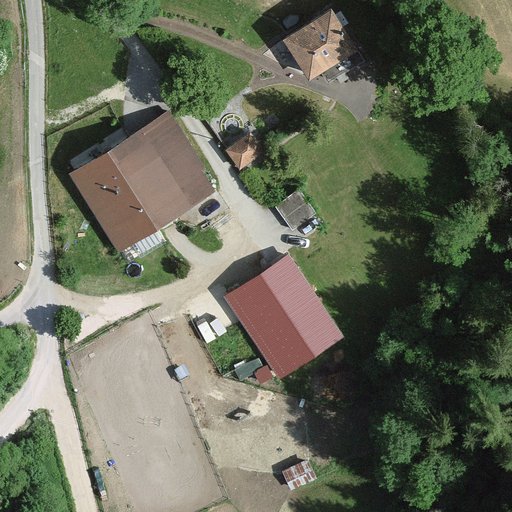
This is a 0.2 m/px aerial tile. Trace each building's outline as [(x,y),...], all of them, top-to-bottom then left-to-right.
[(281,31),(311,75),(354,45),(324,1),(281,31)] [(72,169),(125,254),(222,194),(170,109),(72,169)] [(228,148),(241,169),(264,155),(251,134),(228,148)] [(316,212),(299,188),(275,204),(293,228),(316,212)] [(232,293),(281,376),(350,335),(300,252),(232,293)]
